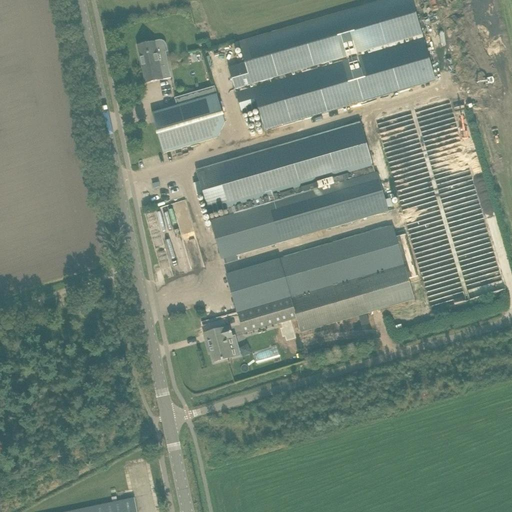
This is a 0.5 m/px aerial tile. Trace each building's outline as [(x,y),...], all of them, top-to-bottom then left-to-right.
[(258,110),(264,131),(436,81),(411,0),(384,0),(238,43),(244,63),(228,68),(242,115),(258,110)] [(139,45),(137,46),(145,84),(163,80),(171,78),(167,62),(165,52),(167,52),(166,45),(165,45),(165,44),(164,43),(164,42),(163,42),(162,42),(162,41),(161,41),(160,41),(159,41),(147,44),(145,43),(140,44),(139,45)] [(225,123),(214,87),(174,98),(176,106),(151,114),(163,154),(217,138),(225,123)] [(449,98),(375,119),(431,312),(505,290),(449,98)] [(228,210),(230,216),(376,174),(361,124),(196,172),(209,216),(228,210)] [(225,264),(238,260),(236,255),(388,212),(377,173),(376,174),(230,216),(210,221),(221,260),(224,259),(225,264)] [(414,300),(405,268),(393,227),(280,259),(280,260),(226,275),(243,335),(281,324),(291,321),(296,319),(300,333),(359,316),(366,314),(414,300)] [(366,314),(359,316),(361,326),(369,323),(366,314)] [(282,328),(280,328),(283,338),(285,337),(286,342),(296,339),(291,321),(281,324),(282,328)] [(208,348),(210,348),(214,363),(231,358),(226,340),(232,338),(229,327),(204,334),(208,348)] [(241,357),(249,354),(246,345),(238,347),(241,357)] [(125,501),(127,509),(136,508),(134,499),(125,501)]
